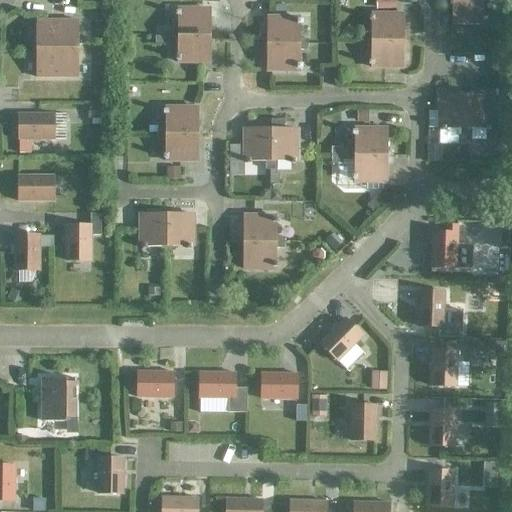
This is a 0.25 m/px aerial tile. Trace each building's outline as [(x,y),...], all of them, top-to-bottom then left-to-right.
[(492,0),(451,0),(452,25),(484,25),(484,23),(486,23),(486,19),(484,19),(484,4),(492,4),(492,0)] [(169,37),(209,37),(209,11),(177,10),(177,13),(175,13),(175,17),(177,17),(177,32),(169,32),(169,37)] [(103,11),(95,11),(95,22),(103,22),(103,11)] [(362,37),(362,42),(402,43),(403,16),(371,16),(371,18),(368,18),(368,22),(371,22),(371,37),(362,37)] [(267,19),(266,46),(307,46),(307,40),(298,40),(298,26),(301,26),(301,22),(298,22),(298,19),(267,19)] [(35,22),(35,55),(56,55),(56,46),(78,46),(78,22),(35,22)] [(169,37),(154,37),(154,47),(164,47),(164,43),(169,43),(169,37)] [(209,37),(169,37),(169,43),(177,43),(177,58),(174,57),(174,61),(177,61),(177,64),(209,64),(209,37)] [(402,43),(362,42),(362,48),(370,48),(370,63),(368,63),(368,66),(370,66),(370,69),(402,69),(402,43)] [(56,55),(35,55),(35,79),(78,79),(78,46),(56,46),(56,55)] [(307,46),(266,46),(266,72),(298,73),(298,70),(301,70),(301,66),(298,66),(298,52),(307,52),(307,46)] [(499,61),(490,61),(490,70),(499,70),(499,61)] [(103,91),(91,91),(91,103),(103,103),(103,91)] [(465,138),(465,98),(438,97),(438,129),(440,129),(440,132),(444,132),(444,129),(459,129),(459,138),(465,138)] [(491,98),(465,98),(465,138),(470,138),(470,130),(485,130),(485,132),(489,132),(489,130),(491,130),(491,98)] [(103,108),(87,108),(87,121),(103,121),(103,108)] [(156,136),(197,136),(197,109),(165,109),(165,112),(162,112),(162,116),(165,116),(165,130),(156,130),(156,134),(156,136)] [(369,111),(357,111),(357,124),(369,124),(369,111)] [(53,116),(18,116),(18,141),(18,155),(30,155),(30,141),(53,141),(53,116)] [(284,121),(270,121),(270,131),(270,171),(269,171),(269,175),(269,186),(278,186),(278,175),(275,175),(275,171),(275,163),(290,163),(290,165),(294,165),(294,163),(297,163),(297,131),(284,131),(284,121)] [(270,171),(270,131),(243,130),(243,162),(246,162),(246,165),(250,165),(250,162),(264,163),(264,171),(269,171),(270,171)] [(345,151),(345,157),(386,157),(386,130),(354,130),(354,133),(351,133),(351,136),(354,136),(354,151),(345,151)] [(197,136),(156,136),(156,141),(165,141),(165,156),(162,156),(162,160),(165,160),(165,163),(197,163),(197,136)] [(430,147),(427,147),(427,159),(430,162),(441,163),(441,160),(441,147),(430,147)] [(342,149),(331,149),(330,157),(342,157),(342,149)] [(342,157),(330,157),(330,165),(342,165),(342,157)] [(386,157),(345,157),(345,162),(354,162),(354,177),(351,177),(351,181),(354,181),(354,184),(386,184),(386,157)] [(179,169),(166,169),(166,180),(179,181),(179,169)] [(18,178),(18,203),(53,203),(53,178),(18,178)] [(263,193),(257,198),(257,204),(268,204),(268,193),(263,193)] [(275,194),(269,194),(269,204),(279,204),(280,199),(275,194)] [(376,199),(365,209),(372,216),(383,206),(376,199)] [(65,227),(65,262),(90,262),(90,237),(100,237),(100,215),(89,215),(89,227),(65,227)] [(166,256),(166,216),(139,216),(139,248),(142,248),(142,250),(145,250),(145,248),(160,248),(160,256),(166,256)] [(166,216),(166,256),(171,256),(171,248),(186,248),(186,250),(190,250),(190,248),(193,248),(193,216),(166,216)] [(243,217),(243,244),(283,244),(283,239),(275,239),(275,224),(277,224),(277,220),(275,220),(275,217),(243,217)] [(431,234),(430,269),(455,270),(471,271),(472,247),(456,246),(456,235),(457,227),(445,227),(445,234),(431,234)] [(499,227),(498,249),(508,250),(509,227),(499,227)] [(39,237),(14,237),(14,272),(39,272),(39,249),(52,249),(52,238),(39,238),(39,237)] [(332,237),(324,244),(333,254),(340,247),(332,237)] [(283,244),(243,244),(243,271),(275,271),(275,268),(277,268),(277,264),(275,264),(275,250),(283,250),(283,244)] [(315,252),(312,255),(312,260),(315,263),(319,263),(323,260),(323,256),(319,252),(315,252)] [(12,290),(8,301),(14,304),(22,302),(25,296),(12,290)] [(158,292),(147,292),(147,303),(158,303),(158,292)] [(418,293),(417,329),(460,330),(461,308),(443,307),(444,293),(418,293)] [(319,345),(337,363),(362,338),(344,320),(319,345)] [(443,329),(443,340),(464,341),(464,330),(443,329)] [(494,344),(471,343),(470,359),(493,360),(494,344)] [(431,352),(430,388),(467,389),(468,365),(456,364),(456,353),(431,352)] [(137,374),(136,399),(172,399),(172,374),(137,374)] [(199,374),(198,400),(226,400),(225,414),(245,414),(246,390),(234,389),(234,375),(199,374)] [(261,375),(260,401),(296,401),(296,376),(261,375)] [(370,375),(369,394),(385,394),(386,377),(370,375)] [(41,423),(63,423),(65,423),(65,419),(75,419),(75,380),(41,380),(41,423)] [(325,400),(310,400),(310,421),(325,421),(325,400)] [(375,407),(350,407),(349,442),(375,443),(375,407)] [(498,408),(485,408),(485,432),(498,432),(498,408)] [(304,409),(294,409),(294,422),(304,422),(304,409)] [(429,412),(428,447),(453,448),(454,413),(429,412)] [(169,426),(169,436),(181,436),(181,427),(169,426)] [(193,426),(186,426),(186,437),(198,437),(198,431),(193,426)] [(27,439),(16,439),(16,448),(27,448),(27,439)] [(92,452),(84,452),(83,465),(92,465),(92,452)] [(97,460),(97,495),(122,495),(123,460),(97,460)] [(496,464),(483,464),(483,477),(496,477),(496,464)] [(0,466),(0,502),(13,502),(14,467),(0,466)] [(427,472),(426,507),(452,508),(453,473),(427,472)] [(161,499),(161,511),(196,511),(197,500),(161,499)] [(45,511),(45,501),(32,501),(31,511),(45,511)] [(225,501),(225,511),(260,511),(261,502),(225,501)] [(289,502),(289,511),(324,511),(325,503),(289,502)]
